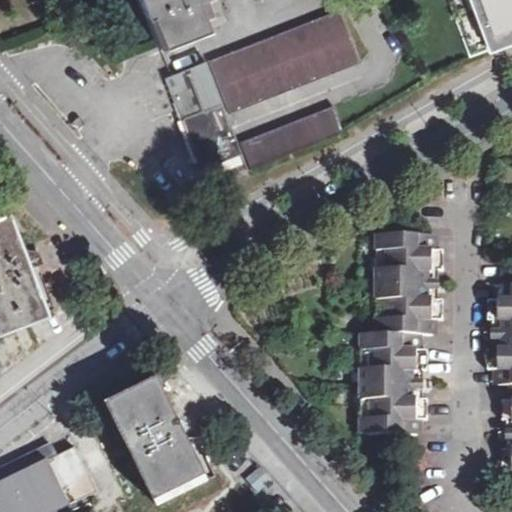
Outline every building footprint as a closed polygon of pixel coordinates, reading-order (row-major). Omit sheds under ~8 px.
[(154,43),(200,26),(195,12),(202,10),(198,0),(132,0),(138,15),(143,14),(154,43)] [(511,0),(448,0),(470,57),(511,41),(511,0)] [(345,19),(213,68),(232,119),(365,72),(345,19)] [(210,69),(169,84),(202,175),(244,159),(210,69)] [(347,144),(336,112),(241,146),(253,177),(347,144)] [(5,213),(0,215),(0,326),(42,310),(27,270),(40,265),(38,258),(28,254),(22,256),(5,213)] [(432,323),(441,322),(442,302),(436,301),(417,301),(417,273),(437,272),(441,272),(442,252),(432,252),(432,237),(375,237),(375,337),(417,338),(432,338),(432,323)] [(436,301),(437,272),(417,273),(417,301),(436,301)] [(511,387),(511,286),(498,286),(497,302),(487,301),(487,321),(492,321),(511,321),(511,350),(492,351),(487,351),(486,370),(497,371),(496,387),(511,387)] [(511,321),(492,321),(492,351),(511,350),(511,321)] [(417,351),(417,338),(375,337),(361,337),(361,421),(427,421),(427,402),(423,402),(402,401),(402,373),(423,373),(427,373),(427,352),(417,351)] [(423,402),(423,373),(402,373),(402,401),(423,402)] [(178,424),(159,386),(107,409),(156,504),(207,480),(185,439),(198,433),(195,427),(193,423),(183,421),(178,424)] [(511,387),(510,402),(501,402),(500,423),(505,423),(511,422),(511,451),(504,451),(500,451),(499,470),(509,470),(509,485),(511,484),(511,387)] [(0,470),(0,486),(57,457),(51,445),(0,470)] [(59,511),(97,493),(74,448),(57,457),(0,486),(0,511),(59,511)] [(267,483),(255,470),(243,481),(255,495),(267,483)] [(511,511),(511,503),(502,511),(511,511)]
